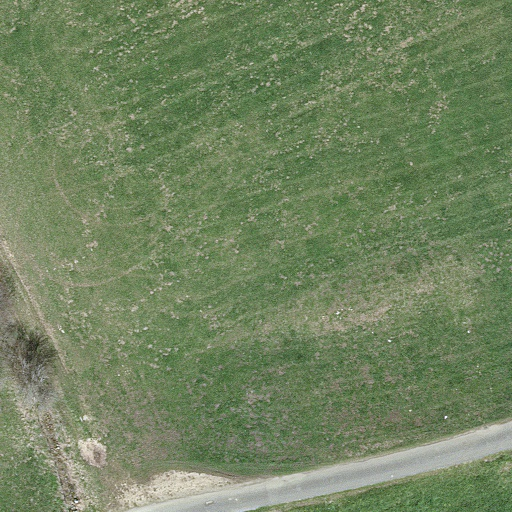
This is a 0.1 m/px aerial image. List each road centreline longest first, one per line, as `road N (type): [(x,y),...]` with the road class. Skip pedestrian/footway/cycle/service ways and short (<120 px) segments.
road 1 (unclassified): [(511,433),(181,511)]
road 2 (track): [(0,265),(96,423),(173,511)]
